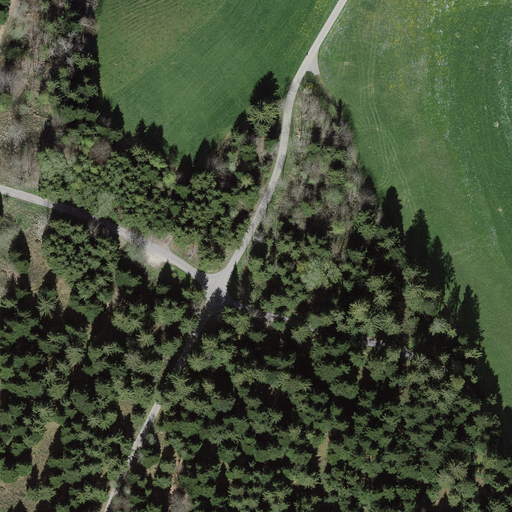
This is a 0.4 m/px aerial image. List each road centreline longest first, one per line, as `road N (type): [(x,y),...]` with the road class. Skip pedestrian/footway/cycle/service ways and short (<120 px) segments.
road 1 (unclassified): [(217,291),(249,310),(411,356),(444,373),(476,402),(511,463)]
road 2 (unclassified): [(217,291),(276,175),(292,90),(343,0)]
road 3 (unclassified): [(109,511),(217,291)]
road 4 (unclassified): [(217,291),(111,226),(0,189)]
